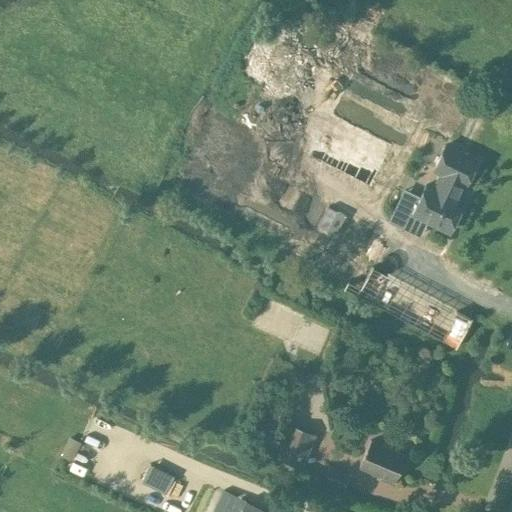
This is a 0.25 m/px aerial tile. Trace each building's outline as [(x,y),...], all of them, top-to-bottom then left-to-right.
[(220,64),(318,112),(345,57),(247,9),(220,64)] [(355,44),(310,162),(373,186),(390,140),(404,145),(411,126),(445,138),(460,99),(442,92),(447,79),(355,44)] [(413,213),(450,231),(464,203),(455,199),(463,183),(466,185),(478,161),(445,146),(434,169),(443,173),(435,190),(426,185),(413,213)] [(283,247),(351,275),(372,223),(279,185),(287,166),(259,155),(235,213),(288,235),(283,247)] [(356,296),(449,347),(467,314),(373,265),(356,296)] [(303,468),(316,435),(289,424),(275,457),(303,468)] [(359,466),(395,481),(406,455),(370,440),(359,466)] [(138,482),(164,494),(174,475),(148,462),(138,482)] [(344,489),(349,474),(328,466),(323,481),(344,489)] [(266,511),(246,502),(246,501),(224,490),(213,511),(266,511)]
